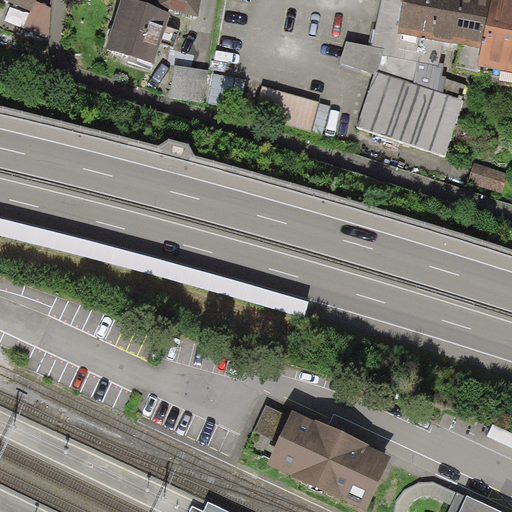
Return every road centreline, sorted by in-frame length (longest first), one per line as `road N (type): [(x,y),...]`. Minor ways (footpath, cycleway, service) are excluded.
road 1 (residential): [(0,316),(227,407),(292,389),(511,485)]
road 2 (motorway): [(0,197),(511,341)]
road 3 (motorway): [(511,290),(0,147)]
